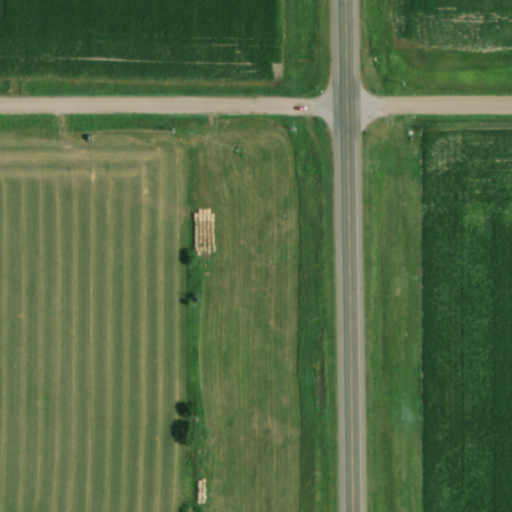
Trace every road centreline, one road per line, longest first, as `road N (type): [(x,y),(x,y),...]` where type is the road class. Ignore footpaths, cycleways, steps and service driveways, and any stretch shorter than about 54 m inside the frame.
road 1 (secondary): [(349,511),(342,0)]
road 2 (residential): [(0,106),(344,106)]
road 3 (residential): [(344,106),(511,106)]
